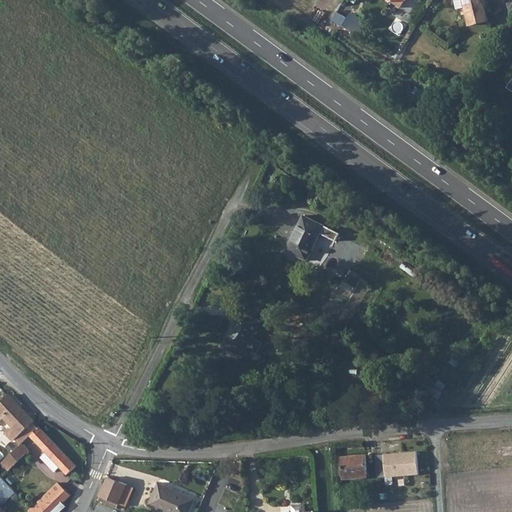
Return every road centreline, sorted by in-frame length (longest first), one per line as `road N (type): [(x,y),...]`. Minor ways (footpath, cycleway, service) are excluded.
road 1 (trunk): [(147,0),(511,268)]
road 2 (unclassified): [(110,444),(231,450),(511,420)]
road 3 (trunk): [(511,231),(197,0)]
road 4 (unclassified): [(0,358),(37,397),(110,444)]
